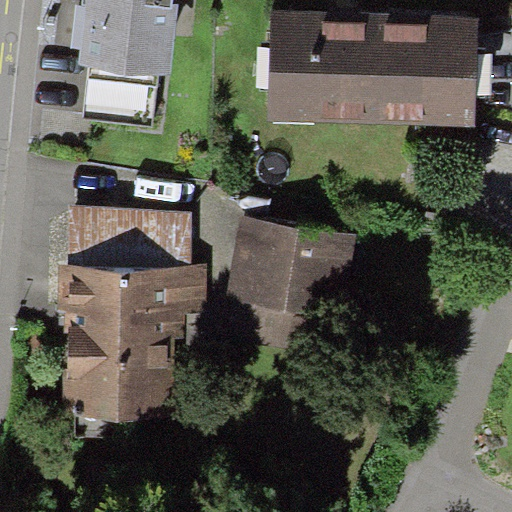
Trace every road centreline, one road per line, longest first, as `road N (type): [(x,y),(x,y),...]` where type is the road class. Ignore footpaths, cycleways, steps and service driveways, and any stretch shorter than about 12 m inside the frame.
road 1 (residential): [(423,476),(511,260)]
road 2 (residential): [(13,0),(0,124)]
